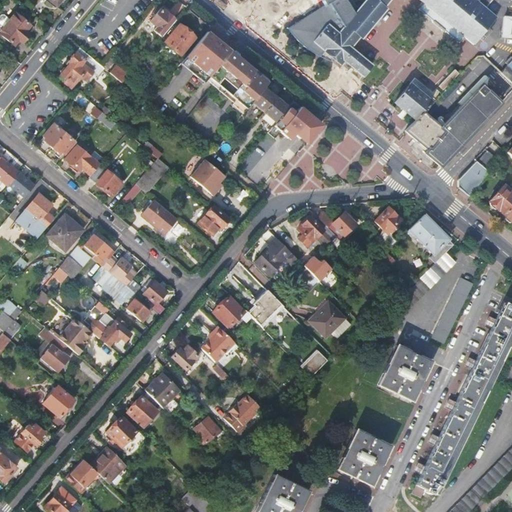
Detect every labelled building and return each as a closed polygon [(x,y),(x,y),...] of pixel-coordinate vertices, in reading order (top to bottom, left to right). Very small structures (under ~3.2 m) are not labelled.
[(29,0),(26,5),(33,11),(38,6),(30,0),(29,0)] [(295,36),(302,44),(307,48),(311,51),(321,56),(325,51),(341,65),(344,62),(363,77),(372,66),(350,47),(360,36),(362,37),(387,8),(384,6),(388,0),(421,0),(425,3),(420,9),(459,42),(464,36),(474,44),(483,34),(486,37),(493,29),(489,26),(496,17),(486,8),(492,0),(328,0),(330,2),(289,28),(295,36)] [(32,12),(43,21),(50,13),(39,4),(38,6),(33,11),(32,12)] [(160,9),(149,22),(156,27),(153,30),(160,36),(173,21),(160,9)] [(31,27),(16,13),(0,31),(0,35),(14,47),(19,41),(23,45),(30,36),(26,32),(31,27)] [(511,16),(504,16),(501,37),(511,37),(511,16)] [(195,39),(179,25),(164,43),(181,57),(195,39)] [(221,44),(207,32),(180,64),(204,83),(208,78),(228,54),(219,46),(221,44)] [(70,64),(60,76),(67,82),(64,86),(70,91),(87,71),(91,74),(99,64),(80,49),(68,63),(70,64)] [(208,78),(247,110),(252,103),(264,88),(269,84),(259,76),(254,82),(249,78),(252,75),(252,73),(251,71),(250,68),(246,65),(244,68),(239,64),(241,62),(230,52),(210,76),(208,78)] [(501,73),(505,77),(511,83),(511,69),(508,66),(501,73)] [(110,73),(121,83),(126,77),(114,68),(110,73)] [(252,75),(249,78),(254,82),(259,76),(250,68),(251,71),(252,73),(252,75)] [(410,84),(395,103),(416,120),(423,111),(430,102),(410,84)] [(415,140),(427,150),(424,153),(441,167),(501,103),(482,85),(442,127),(423,111),(416,120),(405,131),(415,140)] [(264,88),(252,103),(264,113),(277,98),(264,88)] [(277,98),(264,113),(271,119),(269,121),(271,123),(266,129),(270,131),(289,109),(277,98)] [(289,109),(270,131),(268,134),(274,139),(276,136),(282,128),(304,147),(318,130),(317,123),(306,113),(294,103),(289,109)] [(96,107),(90,114),(96,119),(102,112),(96,107)] [(53,124),(43,137),(46,140),(44,142),(51,147),(62,134),(58,131),(60,129),(53,124)] [(276,136),(298,154),(304,147),(282,128),(276,136)] [(62,134),(51,147),(59,154),(61,152),(64,154),(75,141),(67,136),(66,137),(62,134)] [(65,160),(79,171),(82,168),(90,175),(99,165),(76,146),(65,160)] [(150,153),(136,170),(143,175),(157,159),(150,153)] [(0,157),(0,180),(8,186),(9,185),(12,181),(19,173),(0,157)] [(476,161),(458,181),(458,187),(458,188),(470,198),(490,174),(487,171),(492,165),(483,157),(477,163),(476,161)] [(143,175),(136,185),(139,187),(147,194),(168,168),(157,159),(143,175)] [(225,178),(205,161),(190,178),(213,198),(219,191),(216,188),(225,178)] [(88,178),(96,184),(111,197),(122,184),(99,165),(90,175),(88,178)] [(12,181),(9,185),(24,198),(34,186),(19,173),(12,181)] [(489,205),(494,209),(496,209),(497,208),(505,215),(505,218),(509,222),(511,221),(511,190),(504,184),(489,201),(490,202),(489,203),(489,205)] [(136,185),(120,203),(123,206),(139,187),(136,185)] [(37,239),(53,220),(45,213),(50,208),(45,204),(47,202),(39,195),(16,222),(37,239)] [(142,216),(164,234),(177,219),(161,206),(158,204),(154,200),(149,206),(142,216)] [(228,221),(212,207),(196,225),(208,235),(216,226),(220,230),(228,221)] [(387,208),(374,221),(384,231),(378,237),(389,248),(397,240),(388,232),(391,229),(389,227),(398,219),(387,208)] [(330,223),(343,237),(358,223),(355,220),(353,221),(342,210),(332,221),(322,211),(312,212),(313,213),(326,226),(327,227),(330,223)] [(327,227),(326,226),(313,213),(297,229),(301,234),(298,237),(306,245),(318,233),(329,244),(336,237),(328,228),(327,227)] [(408,229),(432,253),(428,257),(434,263),(445,251),(452,244),(422,214),(408,229)] [(83,230),(65,215),(48,236),(66,251),(83,230)] [(328,228),(336,237),(340,240),(343,237),(330,223),(327,227),(328,228)] [(110,249),(94,235),(85,245),(102,259),(110,249)] [(290,253),(277,240),(255,263),(269,276),(290,253)] [(386,250),(379,258),(381,261),(389,253),(386,250)] [(434,263),(398,299),(366,330),(366,331),(376,341),(456,261),(445,251),(434,263)] [(125,253),(121,258),(127,263),(131,258),(125,253)] [(393,256),(389,253),(381,261),(385,264),(393,256)] [(68,258),(59,269),(61,270),(67,275),(72,279),(81,269),(68,258)] [(107,263),(103,267),(109,272),(126,286),(127,287),(131,282),(136,276),(129,270),(132,267),(127,263),(121,258),(116,264),(110,258),(107,263)] [(304,266),(315,278),(318,282),(330,270),(322,261),(319,264),(312,258),(304,266)] [(107,263),(102,259),(99,263),(103,267),(107,263)] [(315,278),(304,266),(297,273),(301,276),(309,285),(315,278)] [(54,274),(37,294),(38,295),(41,298),(58,277),(62,281),(67,275),(61,270),(57,276),(54,274)] [(430,337),(442,343),(472,283),(460,277),(430,337)] [(163,289),(152,279),(145,287),(146,288),(144,290),(146,292),(144,294),(157,305),(164,296),(159,293),(163,289)] [(127,287),(134,293),(139,288),(131,282),(127,287)] [(122,291),(130,298),(134,293),(127,287),(126,286),(122,291)] [(283,307),(267,290),(253,304),(255,306),(248,313),(252,317),(262,327),(283,307)] [(38,295),(25,310),(37,320),(49,305),(41,298),(38,295)] [(229,296),(214,312),(229,327),(240,317),(246,323),(252,317),(248,313),(245,310),(244,311),(229,296)] [(148,314),(134,302),(126,312),(140,324),(148,314)] [(328,302),(308,322),(325,338),(345,319),(328,302)] [(511,333),(511,306),(503,302),(495,319),(491,318),(491,316),(487,318),(488,319),(485,325),(491,327),(475,361),(469,358),(466,365),(471,368),(455,402),(452,401),(451,401),(450,399),(447,401),(448,402),(446,407),(451,410),(438,437),(433,435),(429,443),(434,445),(424,466),(419,463),(415,471),(420,474),(415,485),(425,489),(424,492),(429,495),(430,492),(435,494),(511,333)] [(17,309),(9,318),(14,322),(21,313),(17,309)] [(3,312),(0,315),(0,328),(4,333),(14,322),(9,318),(3,312)] [(130,336),(105,314),(99,321),(94,321),(91,324),(89,327),(90,332),(92,334),(99,340),(108,348),(112,343),(114,344),(119,339),(124,343),(130,336)] [(90,332),(75,320),(58,341),(64,346),(77,357),(85,347),(84,347),(83,345),(85,342),(92,334),(90,332)] [(213,335),(200,347),(207,354),(214,361),(234,342),(218,326),(211,333),(213,335)] [(4,332),(0,336),(0,351),(11,340),(4,332)] [(41,357),(59,371),(66,362),(57,354),(64,346),(58,341),(52,336),(47,342),(50,345),(41,357)] [(430,362),(396,345),(377,385),(411,401),(430,362)] [(183,354),(179,350),(171,358),(187,372),(200,358),(189,347),(183,354)] [(318,351),(301,367),(311,377),(327,361),(318,351)] [(201,360),(212,371),(214,369),(225,381),(229,377),(214,361),(207,354),(201,360)] [(162,375),(145,391),(148,394),(157,403),(162,408),(179,392),(162,375)] [(74,401),(57,387),(42,404),(58,419),(74,401)] [(127,412),(142,428),(156,414),(151,409),(157,403),(148,394),(142,399),(141,398),(127,412)] [(228,413),(222,420),(236,433),(260,409),(247,396),(236,406),(235,405),(227,413),(228,413)] [(121,447),(125,451),(128,452),(131,451),(132,450),(134,448),(136,450),(147,440),(138,430),(137,431),(122,416),(106,431),(121,447)] [(220,432),(206,416),(192,427),(205,444),(220,432)] [(44,434),(33,424),(30,428),(28,426),(21,434),(35,446),(42,438),(41,437),(44,434)] [(390,447),(355,431),(336,471),(370,487),(390,447)] [(511,447),(449,511),(469,511),(511,468),(511,447)] [(0,450),(1,449),(0,448),(0,479),(4,483),(15,470),(7,462),(9,460),(6,458),(5,460),(1,457),(0,455),(0,450)] [(107,448),(89,466),(97,475),(106,484),(125,466),(107,448)] [(82,459),(67,474),(82,489),(97,475),(89,466),(82,459)] [(209,469),(218,479),(224,472),(215,463),(209,469)] [(298,511),(307,493),(273,477),(256,511),(298,511)] [(201,496),(200,497),(210,507),(219,497),(209,487),(201,496)] [(194,489),(182,501),(189,508),(200,497),(201,496),(194,489)] [(67,511),(75,504),(62,492),(57,497),(56,497),(44,509),(46,511),(67,511)]
